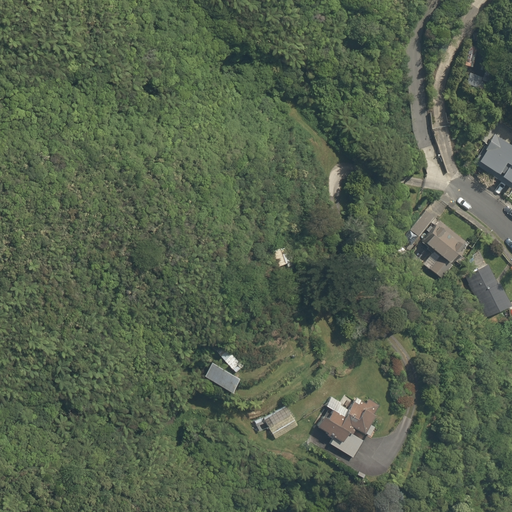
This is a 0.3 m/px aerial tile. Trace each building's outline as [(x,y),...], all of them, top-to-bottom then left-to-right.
[(459,99),(472,61),(467,59),(468,57),(465,56),(451,96),(459,99)] [(511,174),(511,136),(494,123),(469,158),(505,184),(511,174)] [(423,210),(405,237),(412,241),(416,236),(418,238),(433,216),(423,210)] [(448,264),(465,244),(438,221),(420,242),(427,248),(425,249),(431,254),(432,252),(437,257),(427,269),(439,278),(449,265),(448,264)] [(406,258),(410,251),(402,245),(398,252),(406,258)] [(294,264),(288,247),(272,252),(277,267),(286,264),(287,267),(294,264)] [(463,277),(484,318),(510,305),(499,283),(496,284),(487,265),(463,277)] [(233,352),(224,361),(234,371),(240,365),(233,359),(237,355),(233,352)] [(204,374),(231,391),(238,379),(211,362),(204,374)] [(329,443),(352,458),(363,441),(350,433),(354,427),(365,433),(375,416),(373,415),(379,405),(368,399),(364,405),(355,399),(343,417),(342,417),(346,410),(338,405),(340,403),(331,397),(325,406),(326,407),(315,425),(326,432),(324,434),(332,439),(329,443)] [(274,438),(297,425),(285,404),(253,422),(256,427),(265,423),(274,438)]
